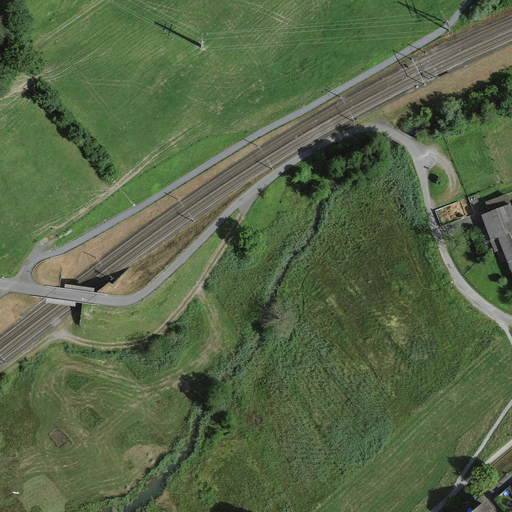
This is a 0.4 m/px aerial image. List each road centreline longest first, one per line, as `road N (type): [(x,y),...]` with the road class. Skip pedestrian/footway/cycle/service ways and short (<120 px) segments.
road 1 (track): [(472,0),(440,31),(38,256),(22,289)]
road 2 (track): [(49,292),(128,301),(243,197),(303,155),(372,126),(412,143)]
road 3 (track): [(199,288),(146,338),(97,345),(54,338),(0,375)]
road 4 (residential): [(412,143),(453,268),(483,303),(511,318)]
